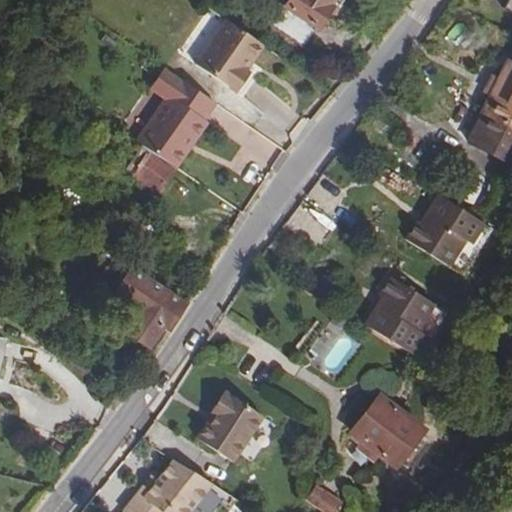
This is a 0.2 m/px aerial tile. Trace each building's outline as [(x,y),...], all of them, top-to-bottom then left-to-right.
[(264,22),(302,49),(332,4),(338,7),(342,0),(286,0),(284,4),(279,0),(264,22)] [(252,62),(263,46),(225,19),(194,64),(235,93),(249,73),(246,70),(241,68),(247,59),(252,62)] [(241,68),(246,70),(252,62),(247,59),(241,68)] [(511,66),(506,64),(466,142),(511,165),(511,66)] [(135,141),(148,150),(175,168),(188,150),(184,147),(203,120),(214,103),(163,68),(149,88),(165,99),(135,141)] [(255,78),(249,73),(235,93),(241,97),(255,78)] [(206,122),(203,120),(184,147),(188,150),(206,122)] [(156,195),(175,168),(148,150),(142,147),(125,171),(130,175),(130,176),(156,195)] [(482,224),(437,195),(420,223),(416,221),(405,240),(447,266),(464,240),(470,244),(482,224)] [(464,240),(447,266),(461,276),(491,229),(482,224),(470,244),(464,240)] [(168,330),(185,304),(130,268),(114,293),(139,309),(124,332),(149,348),(163,327),(168,330)] [(432,304),(390,277),(378,296),(381,297),(363,325),(409,354),(422,334),(416,330),(432,304)] [(417,359),(446,313),(432,304),(416,330),(422,334),(409,354),(417,359)] [(227,457),(256,411),(218,387),(205,408),(206,409),(191,433),(227,457)] [(379,397),(351,433),(361,440),(379,454),(392,465),(420,429),(379,397)] [(373,462),(379,454),(361,440),(355,448),(373,462)] [(179,511),(204,481),(166,456),(148,482),(138,476),(118,506),(125,511),(152,511),(154,509),(157,511),(179,511)] [(143,469),(138,476),(148,482),(153,475),(143,469)] [(334,511),(343,501),(317,483),(305,498),(323,511),(334,511)]
